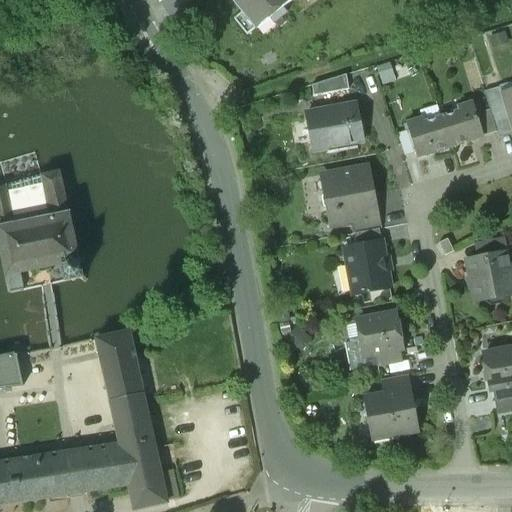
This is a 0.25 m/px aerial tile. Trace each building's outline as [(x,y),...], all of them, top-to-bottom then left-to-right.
[(232,0),(243,14),(234,22),(246,37),(255,29),(256,30),(270,18),(275,24),(287,14),(282,8),(292,0),(232,0)] [(311,86),(313,97),(349,90),(346,75),(311,86)] [(511,95),(502,99),(506,111),(511,130),(511,95)] [(342,107),(305,114),(312,151),(362,142),(355,105),(351,106),(351,103),(342,105),(342,107)] [(473,104),(458,108),(459,113),(441,118),(450,147),(483,137),(476,115),(473,104)] [(476,115),(483,137),(496,133),(491,116),(489,111),(476,115)] [(491,116),(496,133),(498,139),(511,134),(511,130),(506,111),(491,116)] [(441,118),(423,124),(422,120),(406,124),(409,132),(415,153),(417,158),(450,147),(441,118)] [(404,157),(415,153),(409,132),(397,135),(404,157)] [(367,168),(322,177),(325,193),(321,197),(323,207),(328,210),(331,226),(352,222),(376,217),(367,168)] [(42,176),(0,188),(0,245),(9,293),(23,290),(20,274),(62,266),(65,282),(83,279),(60,172),(42,176)] [(379,229),(376,217),(352,222),(355,234),(379,229)] [(381,243),(379,229),(355,234),(357,248),(381,243)] [(447,239),(438,243),(444,256),(453,252),(447,239)] [(357,248),(345,250),(353,294),(389,287),(381,243),(357,248)] [(478,256),(465,259),(473,301),(487,298),(488,300),(492,303),(498,302),(501,298),(501,296),(511,293),(511,277),(507,251),(504,252),(478,256)] [(394,314),(357,321),(364,356),(375,354),(399,350),(401,349),(394,314)] [(130,331),(96,338),(109,401),(144,394),(130,331)] [(511,348),(482,354),(489,390),(490,389),(511,385),(511,348)] [(401,362),(399,350),(375,354),(377,366),(401,362)] [(60,457),(0,466),(0,388),(22,386),(14,355),(0,358),(0,503),(66,494),(60,457)] [(385,393),(408,389),(406,375),(382,380),(385,393)] [(511,385),(490,389),(493,402),(511,397),(511,385)] [(385,393),(364,397),(367,409),(362,415),(368,419),(372,439),(416,431),(408,389),(385,393)] [(144,394),(109,401),(119,448),(60,457),(66,494),(128,484),(133,509),(166,502),(144,394)] [(511,397),(493,402),(495,414),(511,410),(511,397)]
